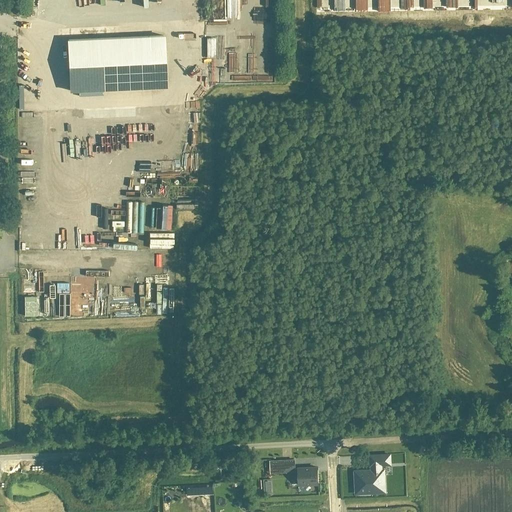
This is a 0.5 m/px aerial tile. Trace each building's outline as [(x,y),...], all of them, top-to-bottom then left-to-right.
[(262,0),(256,0),(255,8),(267,10),(268,1),(262,0)] [(272,23),(272,14),(253,14),(253,22),(272,23)] [(221,54),(221,36),(213,36),(213,41),(201,41),(201,54),(221,54)] [(68,41),(70,89),(166,85),(164,37),(68,41)] [(229,71),(237,71),(237,55),(229,55),(229,71)] [(172,207),(157,207),(156,229),(171,229),(172,207)] [(109,208),(94,209),(95,233),(110,233),(109,208)] [(36,317),(36,297),(25,297),(25,317),(36,317)] [(371,466),(371,468),(383,468),(383,465),(392,464),(391,452),(368,453),(369,466),(371,466)] [(273,472),(298,471),(297,458),(272,459),(273,472)] [(320,466),(300,467),(301,485),(321,484),(320,466)] [(354,469),(355,495),(387,493),(386,468),(383,468),(371,468),(354,469)] [(189,486),(190,495),(202,494),(202,485),(189,486)]
